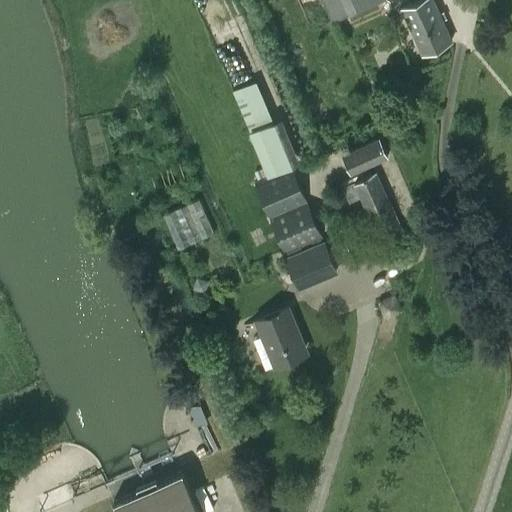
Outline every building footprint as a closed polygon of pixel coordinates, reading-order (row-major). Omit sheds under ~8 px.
[(322,0),(333,23),(383,0),(322,0)] [(423,53),(452,40),(434,0),(418,0),(402,7),(423,53)] [(251,130),(273,121),(256,80),(234,90),(251,130)] [(140,106),(134,109),(138,118),(144,115),(140,106)] [(351,175),(389,158),(380,139),(343,156),(351,175)] [(255,182),(292,273),(298,287),(335,273),(291,167),(255,182)] [(388,252),(408,243),(377,172),(354,182),(344,187),(350,202),(362,197),(369,214),(370,214),(388,252)] [(197,277),(193,288),(205,292),(209,281),(197,277)] [(383,319),(401,312),(394,294),(376,301),(383,319)] [(256,320),(262,334),(253,338),(265,367),(275,363),(275,364),(302,352),(290,324),(293,323),(287,308),(256,320)] [(198,511),(181,472),(113,502),(117,511),(198,511)]
